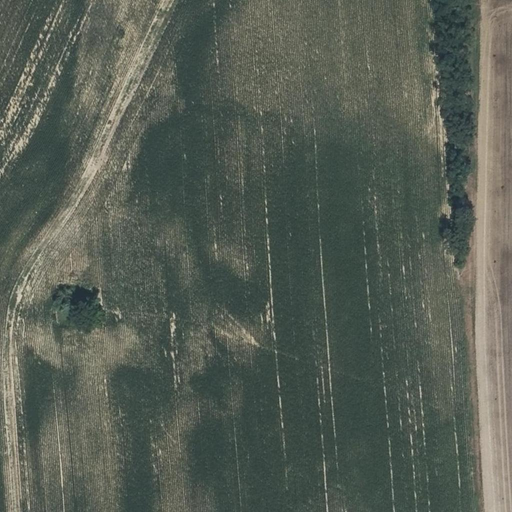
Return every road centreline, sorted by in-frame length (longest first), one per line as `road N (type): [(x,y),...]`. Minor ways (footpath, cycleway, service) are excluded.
road 1 (track): [(0,318),(8,267),(77,185),(95,148),(142,0)]
road 2 (track): [(12,511),(0,340)]
